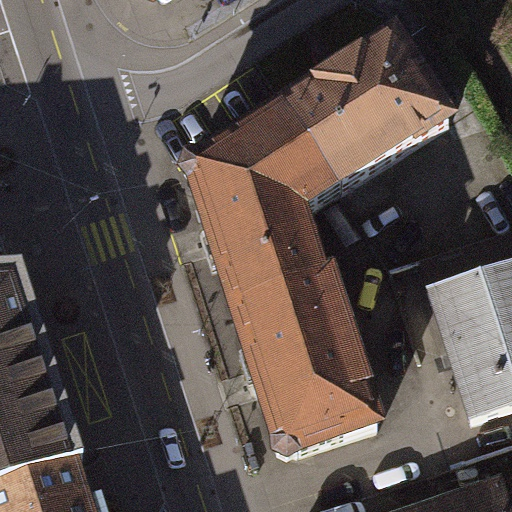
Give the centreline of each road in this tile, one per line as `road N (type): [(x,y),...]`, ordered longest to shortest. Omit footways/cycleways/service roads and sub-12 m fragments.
road 1 (primary): [(215,511),(96,155)]
road 2 (residential): [(318,0),(169,92),(76,101)]
